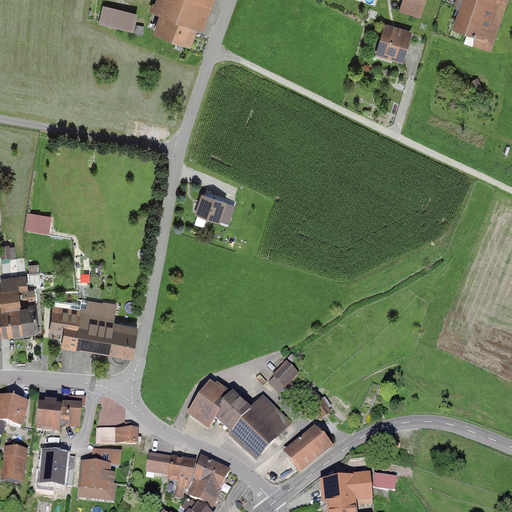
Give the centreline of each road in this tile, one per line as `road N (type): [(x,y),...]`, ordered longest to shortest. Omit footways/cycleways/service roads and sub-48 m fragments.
road 1 (track): [(511,190),(215,47)]
road 2 (tertiary): [(511,446),(449,424),(397,423),(362,437),(274,503)]
road 3 (residential): [(181,148),(125,396)]
road 4 (residential): [(125,396),(170,435),(255,479),(274,503)]
road 5 (residential): [(0,118),(181,148)]
road 6 (residential): [(231,0),(181,148)]
road 7 (residential): [(0,376),(100,383),(125,396)]
